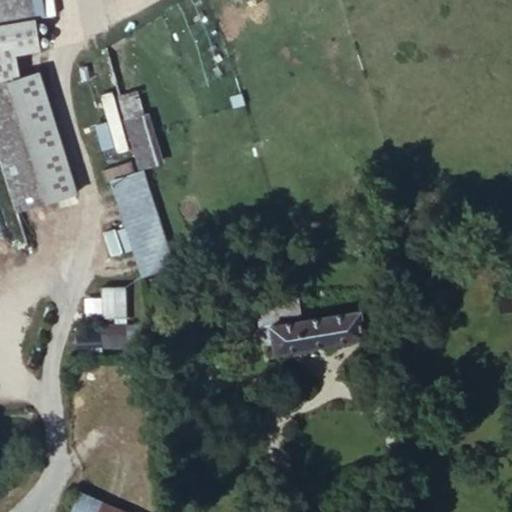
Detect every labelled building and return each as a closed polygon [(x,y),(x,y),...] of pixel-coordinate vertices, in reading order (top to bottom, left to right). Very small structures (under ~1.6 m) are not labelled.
[(0,0),(0,19),(34,9),(31,0),(0,0)] [(0,76),(26,68),(18,45),(43,37),(34,9),(0,19),(0,76)] [(0,76),(0,151),(15,203),(73,184),(39,64),(26,68),(0,76)] [(127,115),(141,165),(157,160),(144,111),(127,115)] [(139,272),(169,261),(143,169),(112,179),(139,272)] [(511,276),(497,278),(499,305),(511,304),(511,276)] [(299,317),(295,293),(257,300),(267,342),(274,341),(275,350),(362,335),(361,328),(368,325),(366,315),(359,317),(357,307),(299,317)] [(126,323),(107,323),(106,343),(127,343),(126,323)] [(131,511),(84,494),(74,511),(131,511)]
